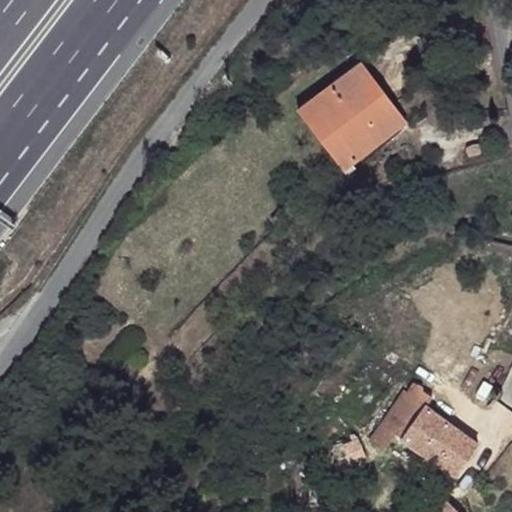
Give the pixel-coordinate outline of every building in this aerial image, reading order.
[(408,109),(360,57),(303,108),(353,160),(408,109)] [(412,115),(408,109),(353,160),(357,165),(412,115)] [(469,149),(472,156),(477,159),(481,153),(478,146),(469,149)] [(410,394),(406,393),(372,442),(385,452),(399,435),(458,477),(479,447),(429,409),(433,402),(425,395),(426,393),(426,391),(426,388),(425,386),(422,385),(419,383),(410,394)] [(334,446),(323,448),(324,461),(331,460),(331,468),(365,459),(360,442),(353,436),(350,436),(352,442),(334,449),(334,446)] [(459,511),(456,508),(447,500),(436,511),(459,511)]
